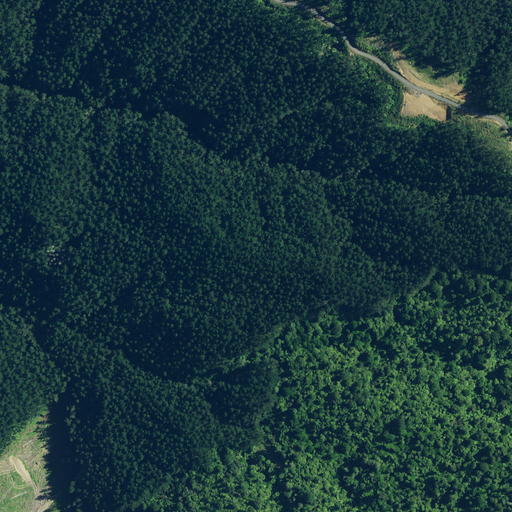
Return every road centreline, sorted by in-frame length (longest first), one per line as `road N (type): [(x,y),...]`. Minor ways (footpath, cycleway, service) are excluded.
road 1 (track): [(511,133),(496,116),(417,98),(334,24),(287,0)]
road 2 (track): [(0,357),(49,399),(54,420),(35,472),(55,502),(42,511)]
